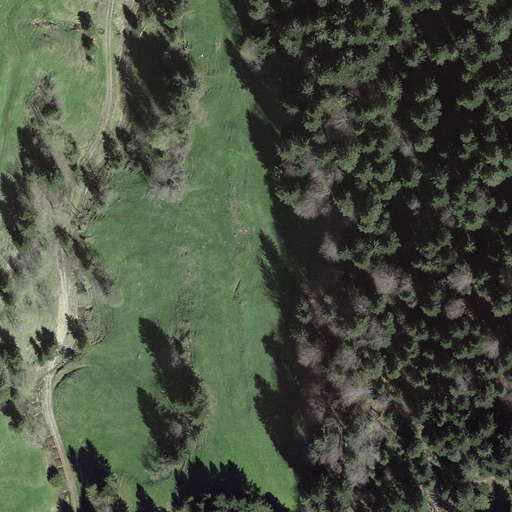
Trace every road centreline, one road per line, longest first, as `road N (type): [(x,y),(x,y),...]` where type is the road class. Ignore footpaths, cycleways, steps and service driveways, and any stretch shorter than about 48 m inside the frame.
road 1 (track): [(111,0),(106,109),(63,226),(63,314),(47,393)]
road 2 (track): [(104,374),(77,366),(48,388),(76,511)]
